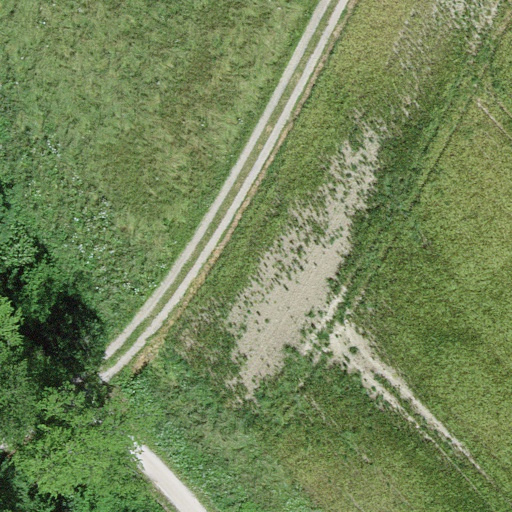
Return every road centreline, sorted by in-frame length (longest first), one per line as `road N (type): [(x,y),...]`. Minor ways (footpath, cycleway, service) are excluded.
road 1 (track): [(334,0),(191,262),(71,403)]
road 2 (track): [(192,511),(135,448),(71,403),(0,431)]
